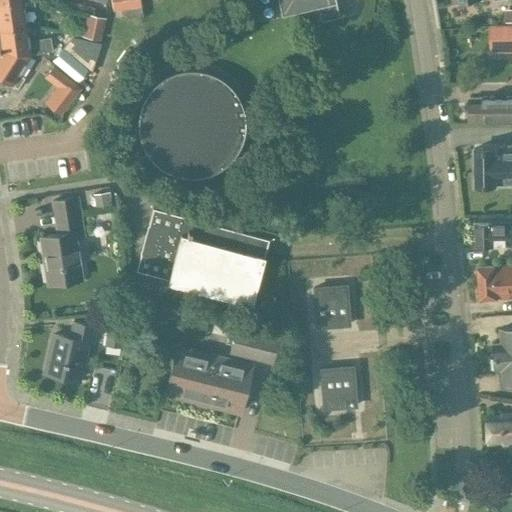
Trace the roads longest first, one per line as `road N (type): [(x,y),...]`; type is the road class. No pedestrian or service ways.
road 1 (residential): [(451,511),(462,430),(415,0)]
road 2 (residential): [(355,511),(210,461),(0,410)]
